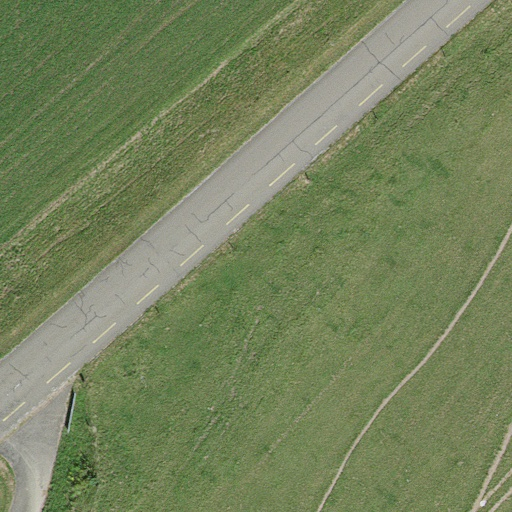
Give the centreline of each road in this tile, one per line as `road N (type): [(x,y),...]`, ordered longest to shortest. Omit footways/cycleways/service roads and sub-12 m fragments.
road 1 (residential): [(423,0),(0,390)]
road 2 (track): [(1,511),(21,478),(28,365)]
